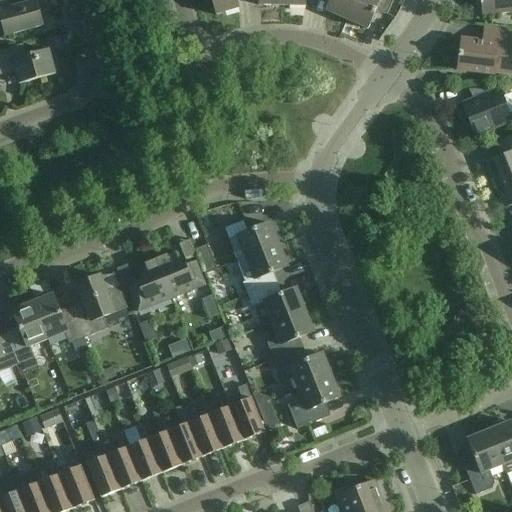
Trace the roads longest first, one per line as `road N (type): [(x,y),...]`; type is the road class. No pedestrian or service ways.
road 1 (residential): [(0,278),(230,191),(311,188)]
road 2 (residential): [(511,312),(429,116),(383,74)]
road 3 (residential): [(399,433),(313,213),(311,188)]
road 4 (residential): [(383,74),(301,36),(205,41),(185,25),(178,0)]
road 5 (residential): [(180,511),(370,437),(399,433)]
road 6 (residential): [(0,128),(83,98),(90,87),(93,69),(74,0)]
road 7 (residential): [(383,74),(311,188)]
road 8 (residential): [(399,433),(511,388)]
